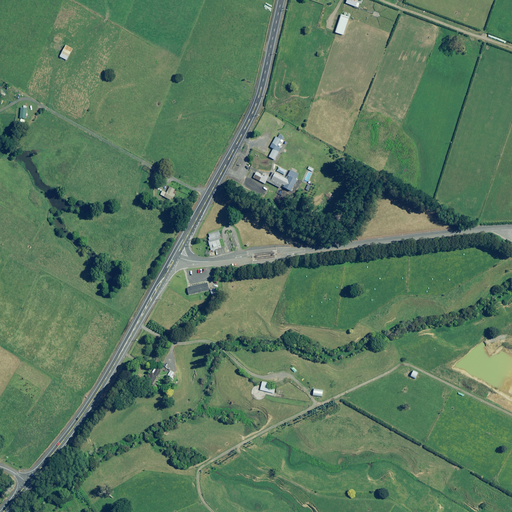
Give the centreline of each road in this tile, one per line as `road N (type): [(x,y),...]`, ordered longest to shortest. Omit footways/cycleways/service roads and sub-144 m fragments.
road 1 (unclassified): [(175,256),(215,261),(511,229)]
road 2 (primary): [(282,0),(254,109),(175,256)]
road 3 (primary): [(175,256),(97,389),(27,483)]
